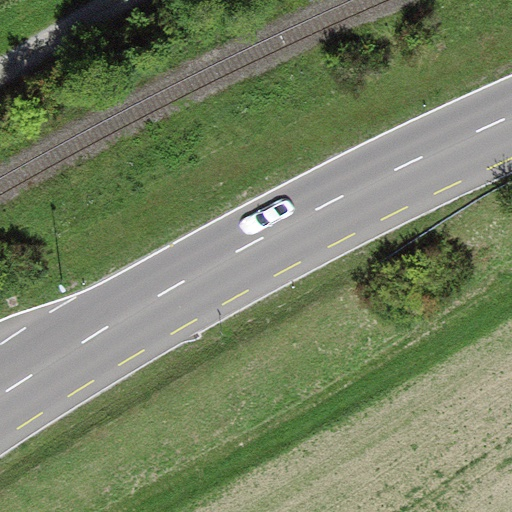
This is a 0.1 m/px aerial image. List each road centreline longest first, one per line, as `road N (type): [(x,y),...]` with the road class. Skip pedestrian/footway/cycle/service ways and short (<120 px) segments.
road 1 (secondary): [(0,393),(253,245),(511,118)]
road 2 (track): [(160,511),(511,302)]
road 3 (track): [(0,82),(138,0)]
